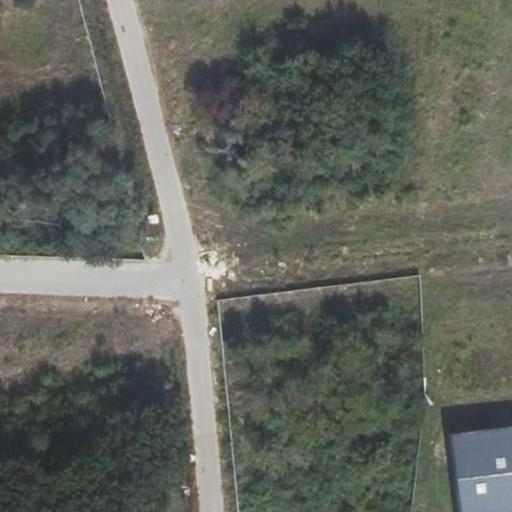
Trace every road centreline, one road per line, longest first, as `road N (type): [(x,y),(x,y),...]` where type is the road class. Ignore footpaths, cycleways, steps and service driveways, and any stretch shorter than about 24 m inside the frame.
road 1 (unclassified): [(120,0),(191,281)]
road 2 (unclassified): [(191,281),(212,511)]
road 3 (residential): [(191,281),(0,279)]
